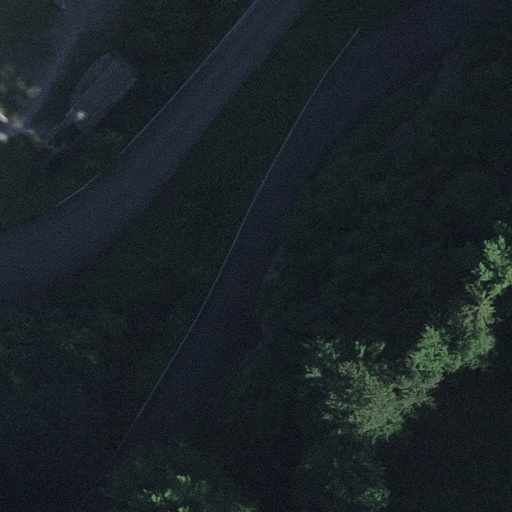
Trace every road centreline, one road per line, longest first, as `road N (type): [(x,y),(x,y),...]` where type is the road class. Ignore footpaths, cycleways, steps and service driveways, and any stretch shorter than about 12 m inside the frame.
road 1 (tertiary): [(458,0),(366,66),(108,511)]
road 2 (tertiary): [(0,264),(61,233),(203,98),(281,0)]
